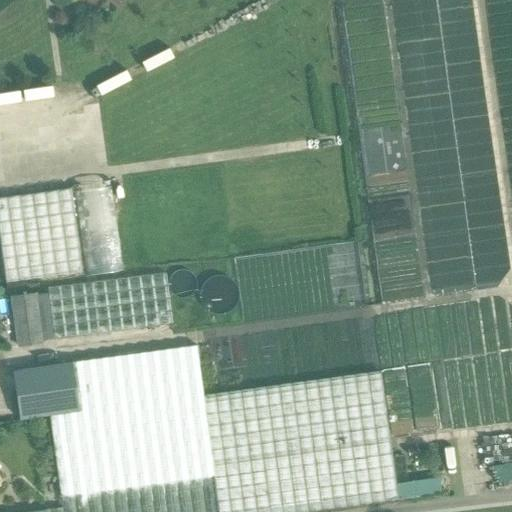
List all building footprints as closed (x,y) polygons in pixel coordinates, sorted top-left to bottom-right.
[(0,200),(0,260),(2,273),(4,285),(74,273),(80,272),(67,189),(0,200)] [(48,294),(36,295),(42,338),(53,337),(170,322),(164,273),(47,287),(48,294)] [(36,293),(11,296),(17,346),(42,342),(42,338),(36,295),(36,293)] [(71,364),(11,372),(18,420),(48,416),(78,412),(202,395),(195,347),(71,364)] [(62,508),(46,510),(46,511),(308,511),(397,500),(397,495),(395,483),(379,370),(202,395),(78,412),(48,416),(62,508)] [(438,477),(395,483),(397,495),(440,490),(438,477)]
